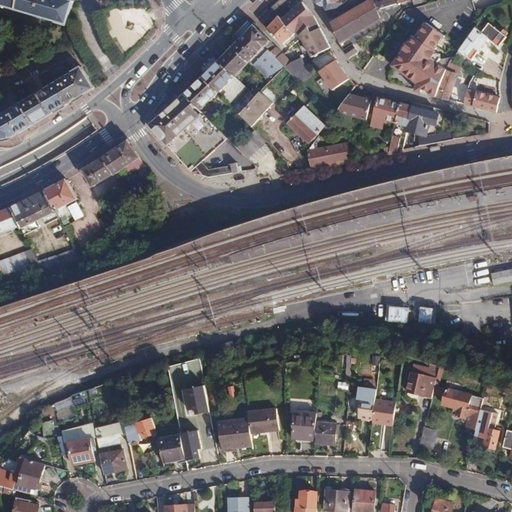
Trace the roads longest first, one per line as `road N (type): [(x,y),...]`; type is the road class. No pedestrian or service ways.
road 1 (tertiary): [(127,122),(174,176),(234,199),(271,198),(498,145)]
road 2 (residential): [(419,469),(267,465),(95,499)]
road 3 (primary): [(0,180),(92,126),(230,0)]
road 4 (primary): [(218,0),(89,120),(0,171)]
road 5 (residential): [(304,0),(340,55),(381,89),(511,121)]
road 6 (primary): [(0,196),(127,122)]
